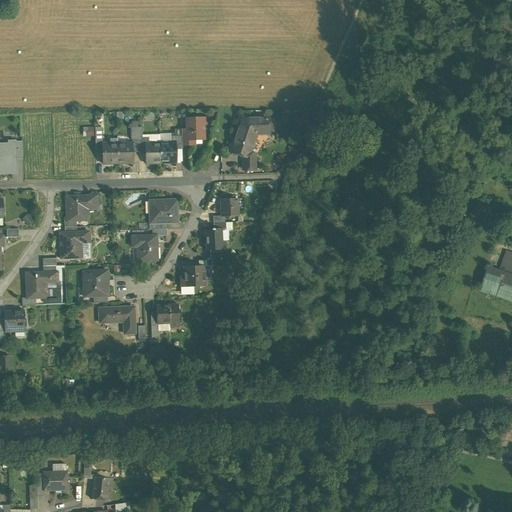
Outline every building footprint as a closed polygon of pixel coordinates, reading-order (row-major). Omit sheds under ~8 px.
[(239,118),(239,120),(239,122),(241,123),(235,141),(234,141),(232,146),(231,146),(230,147),(229,149),(229,150),(230,152),(231,153),(232,153),(233,153),(235,153),(236,152),(243,155),(243,157),(243,158),(255,158),(255,155),(249,153),(251,148),(252,148),(254,147),(254,146),(255,144),(254,143),(253,142),(256,134),(264,134),(264,127),(269,127),(269,119),(247,119),(247,118),(246,116),(244,116),(243,115),(241,116),(240,117),(239,118)] [(203,119),(186,119),(187,130),(187,140),(188,140),(204,139),(203,129),(206,129),(205,121),(203,121),(203,119)] [(92,136),(92,127),(82,127),(82,136),(92,136)] [(0,173),(16,173),(16,160),(15,142),(15,140),(9,140),(9,144),(0,144),(0,173)] [(175,142),(160,143),(160,163),(176,163),(176,149),(175,149),(175,142)] [(132,143),(117,144),(117,163),(123,163),(133,163),(132,153),(132,143)] [(145,143),(144,143),(145,151),(145,164),(160,163),(160,143),(145,143)] [(102,144),(101,144),(101,154),(102,164),(111,164),(111,163),(117,163),(117,144),(102,144)] [(255,158),(243,158),(243,170),(256,170),(255,158)] [(97,196),(68,197),(68,208),(66,208),(66,220),(75,220),(75,221),(87,220),(87,206),(97,205),(97,196)] [(237,199),(221,200),(221,216),(222,217),(224,217),(238,216),(237,199)] [(177,200),(149,201),(149,224),(165,223),(177,223),(177,200)] [(211,230),(204,231),(204,237),(206,237),(206,251),(222,250),(221,229),(221,228),(213,229),(211,229),(211,230)] [(18,230),(6,230),(6,238),(18,238),(18,230)] [(64,233),(59,233),(60,259),(78,258),(78,243),(89,243),(88,232),(64,233)] [(152,236),(131,236),(132,247),(139,247),(139,261),(157,260),(156,236),(156,235),(152,236)] [(511,254),(506,252),(499,272),(511,276),(511,254)] [(204,267),(184,267),(184,277),(181,277),(181,287),(204,287),(204,267)] [(511,276),(499,272),(489,268),(481,292),(511,302),(511,276)] [(107,271),(83,272),(84,298),(93,297),(106,297),(108,297),(107,271)] [(43,273),(28,274),(28,286),(26,286),(26,299),(34,299),(46,299),(46,298),(46,283),(57,283),(57,273),(56,273),(43,273)] [(57,283),(46,283),(46,298),(46,299),(46,305),(63,305),(63,282),(57,283)] [(178,305),(156,306),(156,315),(157,323),(170,323),(170,322),(178,322),(178,305)] [(133,308),(98,310),(99,323),(123,322),(124,334),(134,334),(133,308)] [(13,314),(4,314),(4,320),(4,330),(24,329),(23,312),(12,313),(13,314)] [(93,457),(84,457),(84,468),(91,468),(91,465),(95,466),(95,461),(93,461),(93,457)] [(66,472),(43,473),(43,474),(44,491),(67,490),(66,472)] [(44,491),(43,474),(36,474),(37,486),(37,494),(45,494),(44,491)] [(112,480),(94,478),(91,499),(109,502),(112,480)] [(37,486),(29,486),(29,509),(37,509),(37,494),(37,486)]
